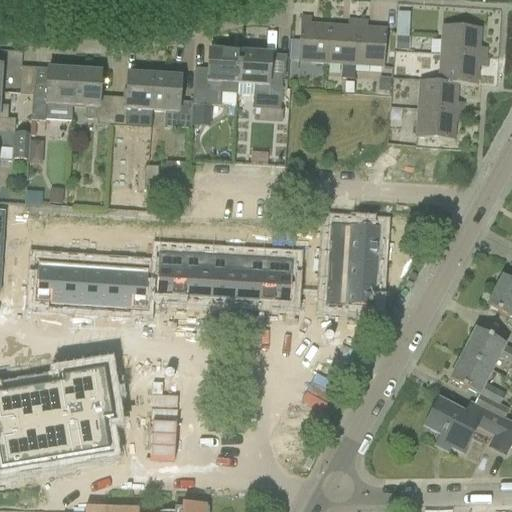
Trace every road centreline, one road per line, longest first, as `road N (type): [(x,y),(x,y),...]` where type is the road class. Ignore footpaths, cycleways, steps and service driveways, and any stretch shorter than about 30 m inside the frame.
road 1 (unknown): [(257,479),(261,307),(235,304),(199,318),(184,372),(185,429),(196,453),(213,469),(241,477)]
road 2 (tertiary): [(329,484),(511,149)]
road 3 (residential): [(329,484),(354,496),(511,495)]
